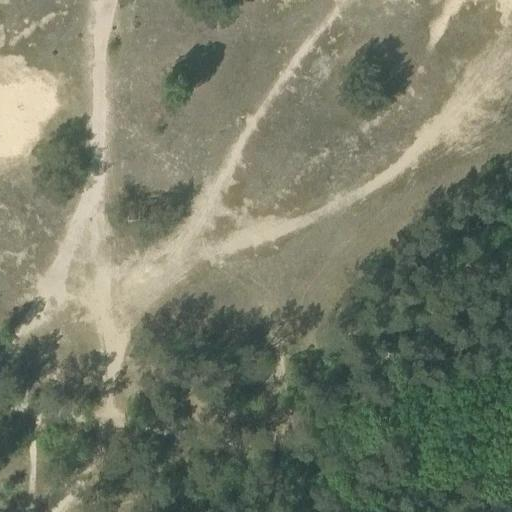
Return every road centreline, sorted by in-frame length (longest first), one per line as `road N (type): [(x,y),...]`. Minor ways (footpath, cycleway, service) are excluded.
road 1 (track): [(511,71),(408,174),(360,207),(244,245),(179,253),(133,286),(116,319),(105,420)]
road 2 (track): [(179,253),(350,0)]
road 3 (track): [(281,451),(511,489)]
road 4 (track): [(105,420),(281,451)]
